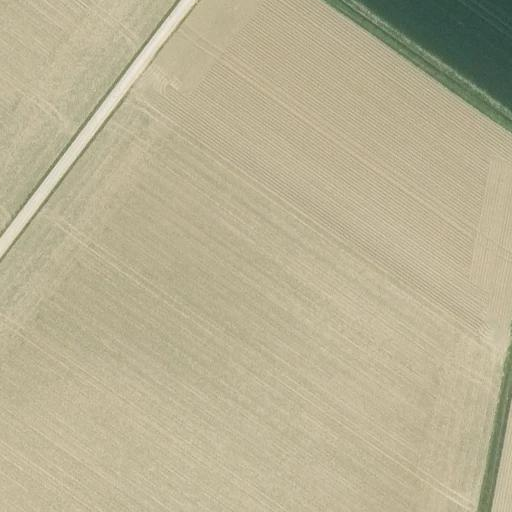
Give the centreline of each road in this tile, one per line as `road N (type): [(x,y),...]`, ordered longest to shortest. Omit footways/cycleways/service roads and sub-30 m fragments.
road 1 (track): [(191,0),(0,249)]
road 2 (track): [(511,132),(324,0)]
